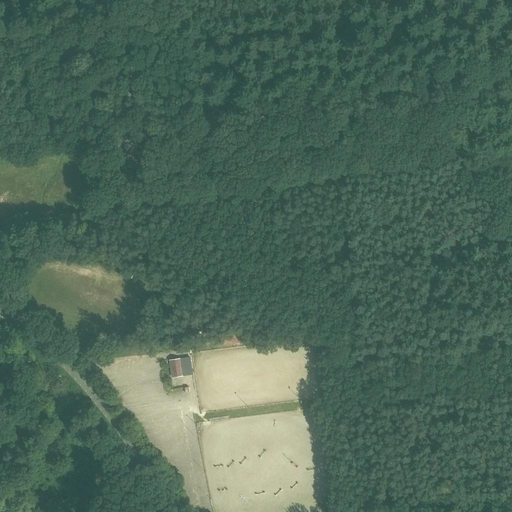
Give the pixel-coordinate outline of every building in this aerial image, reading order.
[(63,223),(63,220),(55,221),(56,230),(70,229),(69,222),(63,223)] [(4,241),(18,238),(16,228),(2,230),(4,241)] [(108,262),(110,256),(90,250),(89,256),(108,262)] [(222,345),(245,342),(244,328),(221,331),(222,345)] [(173,377),(183,375),(181,359),(170,361),(173,377)]
